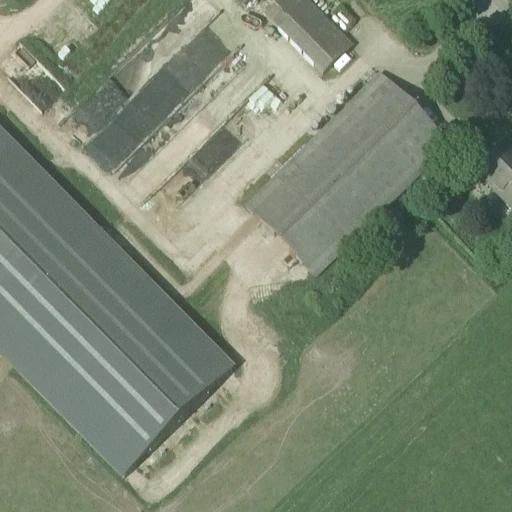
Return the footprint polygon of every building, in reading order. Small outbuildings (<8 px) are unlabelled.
[(193,112),(207,113),(208,3),(204,0),(190,0),(91,97),(91,113),(122,113),(132,104),(147,120),(177,120),(177,115),(190,115),(193,112)] [(350,50),(301,0),(287,0),(266,21),(322,78),(350,50)] [(245,210),(315,280),(448,149),(379,78),(245,210)] [(0,356),(123,481),(231,374),(0,140),(0,356)] [(476,177),(511,213),(511,156),(505,149),(476,177)]
